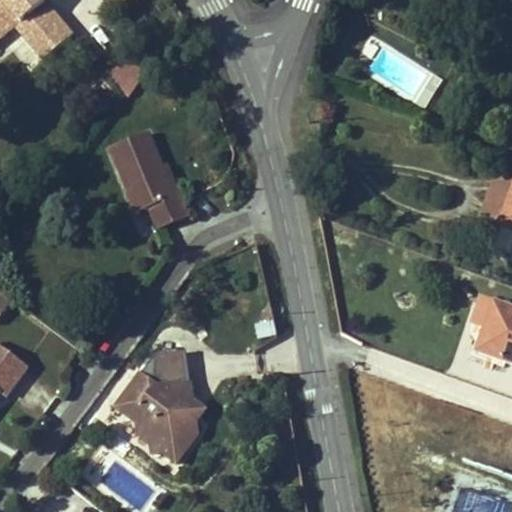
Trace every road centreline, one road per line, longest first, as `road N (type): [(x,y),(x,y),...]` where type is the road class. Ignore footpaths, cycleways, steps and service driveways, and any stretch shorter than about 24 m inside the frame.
road 1 (residential): [(0,507),(204,238),(282,206)]
road 2 (tertiary): [(282,206),(341,511)]
